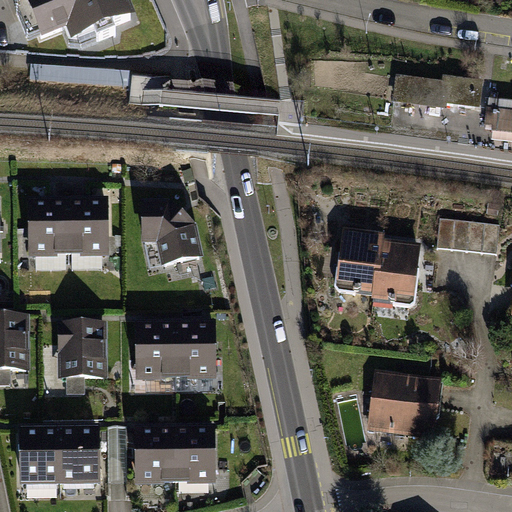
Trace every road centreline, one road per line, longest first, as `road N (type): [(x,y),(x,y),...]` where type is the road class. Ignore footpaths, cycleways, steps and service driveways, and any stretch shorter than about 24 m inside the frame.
road 1 (tertiary): [(198,0),(311,511)]
road 2 (residential): [(320,511),(408,496),(511,504)]
road 3 (residential): [(511,30),(355,0)]
